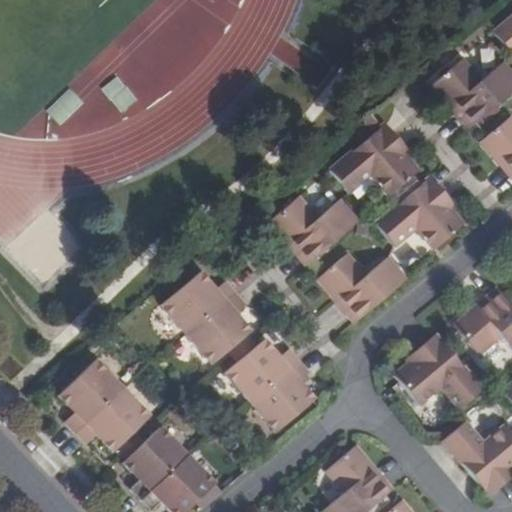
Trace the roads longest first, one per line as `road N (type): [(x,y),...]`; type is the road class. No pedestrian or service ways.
road 1 (residential): [(357,400),(353,360),(363,342),(511,218)]
road 2 (residential): [(357,400),(228,511)]
road 3 (residential): [(459,511),(357,400)]
